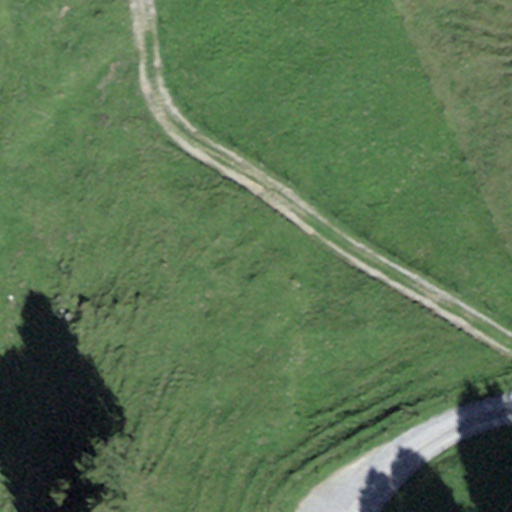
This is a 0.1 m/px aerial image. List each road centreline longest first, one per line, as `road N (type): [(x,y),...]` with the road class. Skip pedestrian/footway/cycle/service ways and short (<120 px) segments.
road 1 (track): [(148,0),(151,74),(167,117),(204,154),(511,350)]
road 2 (unclassified): [(349,511),(400,452),(482,412),(511,411)]
